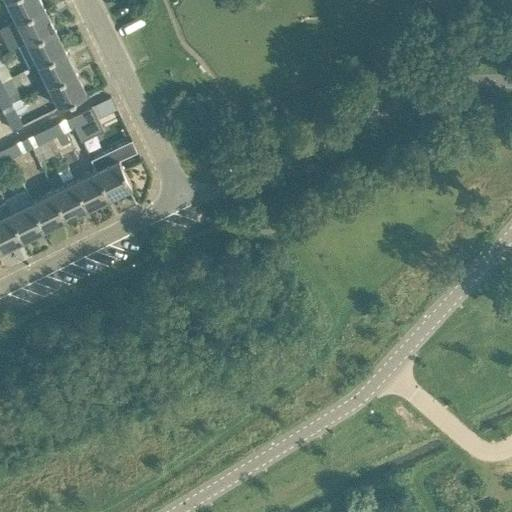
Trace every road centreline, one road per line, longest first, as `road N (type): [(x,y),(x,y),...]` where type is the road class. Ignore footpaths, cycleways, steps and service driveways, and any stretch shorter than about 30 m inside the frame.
road 1 (residential): [(0,290),(183,200),(84,0)]
road 2 (unclassified): [(386,366),(350,406),(178,511)]
road 3 (unclassified): [(511,227),(386,366)]
road 4 (residential): [(386,366),(479,449),(511,445)]
